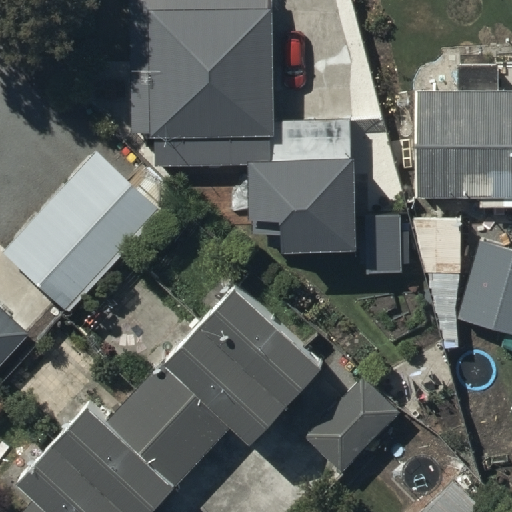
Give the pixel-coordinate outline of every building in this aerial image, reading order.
[(265,0),(123,0),(125,94),(267,91),(265,0)] [(511,51),(409,53),(410,160),(511,158),(511,51)] [(346,95),(234,100),(238,163),(245,162),(246,183),(266,182),(267,202),(351,198),(346,95)] [(92,134),(0,233),(0,235),(64,295),(176,176),(142,144),(124,163),(92,134)] [(511,227),(473,217),(451,293),(511,309),(511,227)] [(242,447),(315,368),(223,284),(152,360),(169,376),(113,436),(87,413),(15,490),(39,511),(167,511),(234,440),(242,447)] [(0,321),(18,303),(0,285),(0,321)] [(375,374),(314,432),(341,459),(402,402),(375,374)] [(483,511),(451,483),(423,511),(483,511)]
